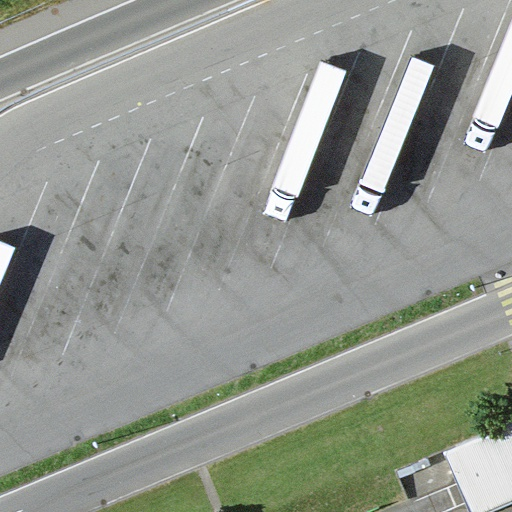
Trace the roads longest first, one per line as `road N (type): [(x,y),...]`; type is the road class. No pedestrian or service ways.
road 1 (motorway): [(0,482),(511,228)]
road 2 (motorway): [(511,105),(0,349)]
road 3 (motorway): [(187,0),(0,79)]
